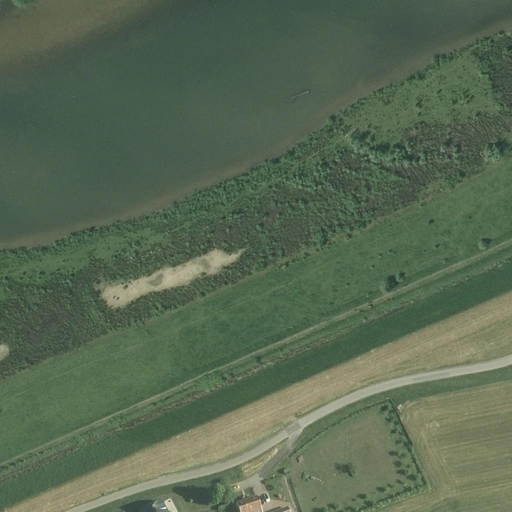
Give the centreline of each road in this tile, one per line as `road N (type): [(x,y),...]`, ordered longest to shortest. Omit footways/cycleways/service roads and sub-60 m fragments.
road 1 (track): [(511,243),(0,468)]
road 2 (unclassified): [(75,511),(233,463),(374,389),(511,359)]
